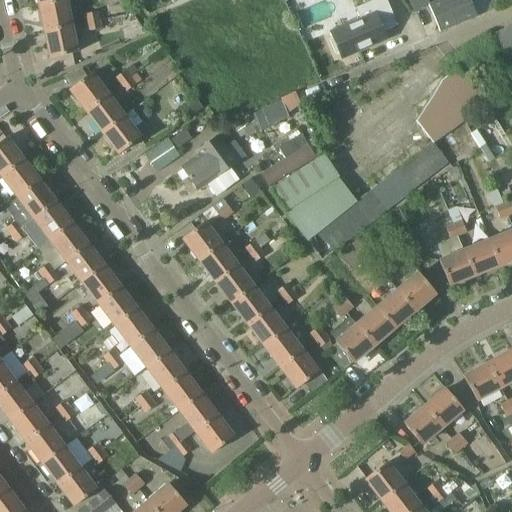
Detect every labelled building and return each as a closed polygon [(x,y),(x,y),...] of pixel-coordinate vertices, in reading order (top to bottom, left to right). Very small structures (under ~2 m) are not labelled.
[(44,31),(70,26),(64,0),(39,5),(44,31)] [(385,40),(382,32),(396,25),(385,0),(374,0),(355,9),(359,20),(330,32),(332,38),(328,40),(335,55),(339,53),(341,59),(385,40)] [(439,33),(498,8),(494,0),(440,0),(428,5),(439,33)] [(98,13),(85,16),(86,23),(100,20),(98,13)] [(101,29),(100,20),(86,23),(88,32),(101,29)] [(50,58),(76,53),(70,26),(44,31),(50,58)] [(497,33),(502,42),(506,51),(511,47),(511,34),(508,27),(497,33)] [(487,38),(495,57),(501,53),(506,51),(502,42),(497,33),(487,38)] [(511,64),(511,63),(511,47),(506,51),(501,53),(503,52),(511,64)] [(324,155),(295,174),(277,186),(269,191),(322,262),(448,163),(432,145),(458,127),(485,105),(457,68),(440,82),(415,122),(432,144),(355,204),(337,179),(339,178),(324,155)] [(125,72),(114,80),(119,86),(130,78),(125,72)] [(90,73),(69,89),(85,111),(107,96),(90,73)] [(130,78),(119,86),(126,94),(128,93),(136,86),(130,78)] [(128,97),(126,94),(119,86),(119,87),(107,96),(85,111),(101,133),(123,117),(115,106),(128,97)] [(195,98),(179,109),(187,120),(203,109),(195,98)] [(267,122),(286,112),(281,102),(262,112),(267,122)] [(260,174),(268,187),(323,154),(308,124),(302,109),(291,114),(298,129),(297,130),(299,135),(278,148),(284,160),(260,174)] [(118,155),(139,139),(123,117),(101,133),(118,155)] [(185,131),(169,142),(168,139),(144,156),(156,173),(179,157),(175,151),(191,139),(185,131)] [(245,157),(234,141),(225,148),(217,136),(198,149),(200,153),(180,167),(197,191),(236,164),(245,157)] [(5,139),(0,142),(0,176),(0,177),(22,160),(5,139)] [(22,160),(0,177),(17,198),(38,182),(22,160)] [(492,182),(502,200),(511,195),(501,177),(492,182)] [(17,198),(33,219),(54,203),(38,182),(17,198)] [(212,207),(222,221),(232,214),(222,200),(212,207)] [(500,221),(511,215),(511,203),(511,201),(494,207),(500,221)] [(33,219),(49,240),(70,224),(54,203),(33,219)] [(183,239),(198,260),(229,237),(213,216),(204,224),(203,223),(183,239)] [(461,221),(445,227),(450,241),(466,235),(461,221)] [(5,230),(10,236),(21,228),(16,222),(5,230)] [(70,224),(49,240),(65,262),(87,246),(70,224)] [(26,235),(21,228),(10,236),(15,243),(26,235)] [(511,231),(499,237),(509,262),(511,260),(511,231)] [(198,260),(215,282),(236,266),(220,245),(229,238),(229,237),(198,260)] [(499,237),(469,249),(479,274),(509,262),(499,237)] [(244,250),(248,256),(260,247),(255,242),(244,250)] [(65,262),(81,283),(103,267),(87,246),(65,262)] [(402,254),(415,270),(423,264),(412,246),(402,254)] [(254,264),(266,255),(260,247),(248,256),(254,264)] [(439,261),(449,286),(479,274),(469,249),(439,261)] [(367,254),(360,260),(381,285),(387,279),(379,268),(367,254)] [(385,263),(379,268),(387,279),(394,274),(385,263)] [(38,272),(43,279),(54,271),(49,264),(38,272)] [(215,282),(231,303),(252,288),(236,266),(215,282)] [(81,283),(98,304),(119,288),(103,267),(81,283)] [(48,286),(59,278),(54,271),(43,279),(48,286)] [(435,293),(418,273),(397,291),(414,311),(435,293)] [(287,284),(276,292),(281,299),(292,291),(287,284)] [(98,304),(114,325),(135,309),(119,288),(98,304)] [(231,303),(247,325),(268,309),(252,288),(231,303)] [(286,306),(297,299),(292,291),(281,299),(286,306)] [(377,308),(394,328),(414,311),(397,291),(377,308)] [(345,297),(338,303),(347,313),(353,308),(345,298),(345,297)] [(347,313),(338,303),(332,309),(340,319),(347,313)] [(12,318),(18,326),(32,315),(26,307),(12,318)] [(70,315),(75,322),(86,313),(81,307),(70,315)] [(356,325),(373,346),(394,328),(377,308),(356,325)] [(135,309),(114,325),(130,347),(151,330),(135,309)] [(268,309),(247,325),(263,346),(284,330),(268,309)] [(80,329),(91,320),(86,313),(75,322),(80,329)] [(0,335),(1,337),(11,329),(6,322),(0,326),(0,335)] [(335,343),(336,344),(352,363),(373,346),(356,325),(335,343)] [(308,335),(314,342),(324,334),(319,327),(308,335)] [(130,347),(146,368),(167,352),(151,330),(130,347)] [(263,346),(280,367),(301,352),(284,330),(263,346)] [(314,342),(319,349),(329,341),(324,334),(314,342)] [(341,370),(342,372),(352,363),(336,344),(330,349),(331,356),(332,358),(340,368),(341,370)] [(102,357),(107,364),(118,355),(114,349),(102,357)] [(146,368),(162,389),(184,373),(167,352),(146,368)] [(311,393),(324,383),(317,373),(301,352),(280,367),(296,389),(303,383),(311,393)] [(487,365),(499,388),(511,380),(511,355),(510,352),(487,365)] [(111,371),(123,362),(118,355),(107,364),(111,371)] [(33,358),(23,366),(28,372),(38,365),(33,358)] [(0,393),(13,383),(9,377),(0,365),(0,393)] [(33,380),(37,377),(43,372),(38,365),(28,372),(33,380)] [(463,378),(475,401),(499,388),(487,365),(463,378)] [(26,374),(21,377),(13,383),(0,393),(0,407),(9,420),(30,404),(21,393),(35,382),(33,380),(28,372),(26,374)] [(184,373),(162,389),(178,410),(199,394),(184,373)] [(445,389),(424,407),(442,427),(463,409),(445,389)] [(134,401),(139,407),(150,398),(146,392),(134,401)] [(176,432),(182,441),(183,441),(183,442),(195,433),(195,432),(216,415),(199,394),(178,410),(187,423),(175,432),(176,432)] [(144,414),(156,405),(150,398),(139,407),(144,414)] [(65,401),(54,410),(59,416),(70,407),(65,401)] [(500,405),(507,418),(511,414),(511,410),(507,402),(500,405)] [(9,420),(25,441),(46,426),(30,404),(9,420)] [(65,423),(76,414),(70,407),(59,416),(65,423)] [(404,424),(422,445),(442,427),(424,407),(404,424)] [(195,432),(195,433),(196,434),(211,454),(233,437),(216,415),(195,432)] [(25,441),(42,462),(62,447),(46,426),(25,441)] [(175,447),(183,441),(182,441),(176,432),(175,432),(168,438),(175,447)] [(445,444),(454,455),(467,445),(458,434),(445,444)] [(183,442),(183,441),(175,447),(183,458),(190,451),(183,442)] [(98,444),(87,451),(92,458),(102,450),(98,444)] [(405,461),(415,454),(408,445),(399,453),(405,461)] [(42,462),(58,484),(78,468),(62,447),(42,462)] [(97,466),(108,458),(102,450),(92,458),(97,466)] [(387,463),(365,480),(382,502),(404,485),(387,463)] [(74,506),(95,490),(78,468),(58,484),(74,506)] [(144,485),(135,475),(128,480),(137,491),(144,485)] [(122,486),(132,496),(137,491),(128,480),(122,486)] [(425,491),(430,496),(441,487),(437,482),(425,491)] [(168,484),(147,502),(155,511),(175,511),(185,504),(168,484)] [(404,485),(382,502),(389,511),(409,511),(419,505),(404,485)] [(436,504),(447,496),(441,487),(430,496),(436,504)] [(20,511),(22,510),(6,489),(0,493),(0,511),(20,511)] [(78,511),(105,511),(115,504),(104,491),(78,511)] [(420,506),(419,505),(409,511),(437,511),(429,500),(420,506)] [(155,511),(147,502),(135,511),(155,511)]
